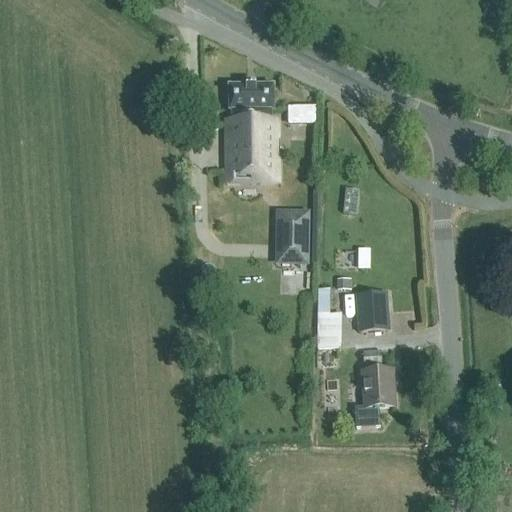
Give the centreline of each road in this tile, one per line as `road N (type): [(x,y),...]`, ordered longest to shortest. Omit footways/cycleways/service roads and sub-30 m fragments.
road 1 (tertiary): [(462,511),(441,216),(453,128)]
road 2 (tertiary): [(453,128),(209,0)]
